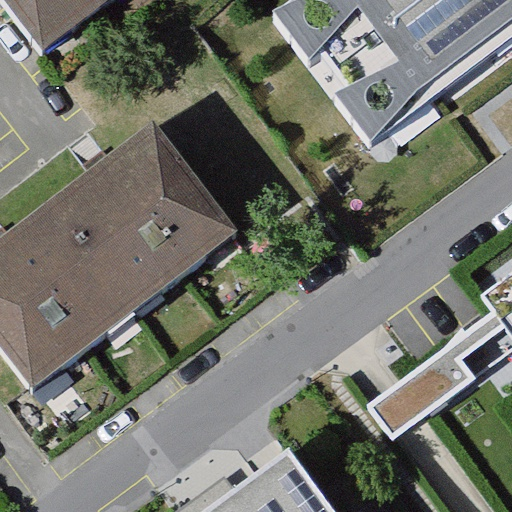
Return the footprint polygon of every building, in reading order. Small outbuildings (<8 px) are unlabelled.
[(1,0),(57,72),(149,0),(1,0)] [(511,0),(307,0),(276,23),(371,150),(511,44),(511,0)] [(253,253),(165,140),(63,220),(151,333),(253,253)] [(151,333),(63,220),(0,268),(0,350),(48,412),(151,333)] [(511,281),(484,302),(511,340),(511,281)] [(338,511),(292,451),(211,511),(338,511)]
